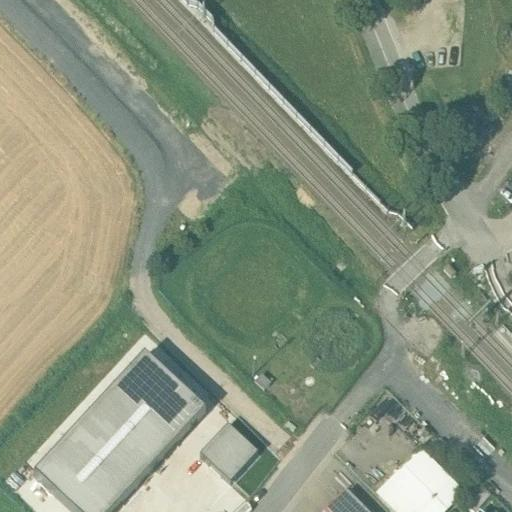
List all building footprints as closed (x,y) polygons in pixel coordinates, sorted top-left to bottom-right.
[(448,268),(442,273),(449,281),(455,277),(448,268)] [(113,511),(203,416),(144,361),(34,477),(71,511),(113,511)] [(227,429),(199,459),(230,487),(257,457),(227,429)] [(420,454),(386,488),(387,489),(410,511),(446,511),(463,496),(420,454)] [(410,511),(387,489),(378,499),(390,511),(410,511)] [(363,511),(346,494),(327,511),(363,511)]
